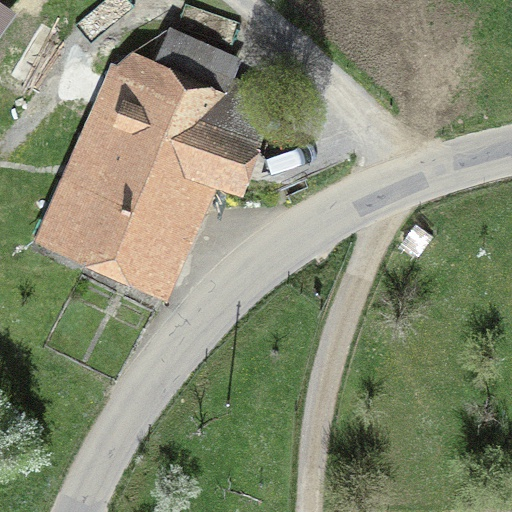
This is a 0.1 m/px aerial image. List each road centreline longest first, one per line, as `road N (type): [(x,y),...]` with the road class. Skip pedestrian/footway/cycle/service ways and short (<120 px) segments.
road 1 (tertiary): [(79,511),(111,442),(153,379),(251,274),(362,204),(511,158)]
road 2 (track): [(310,511),(334,335),(370,241),(407,186)]
